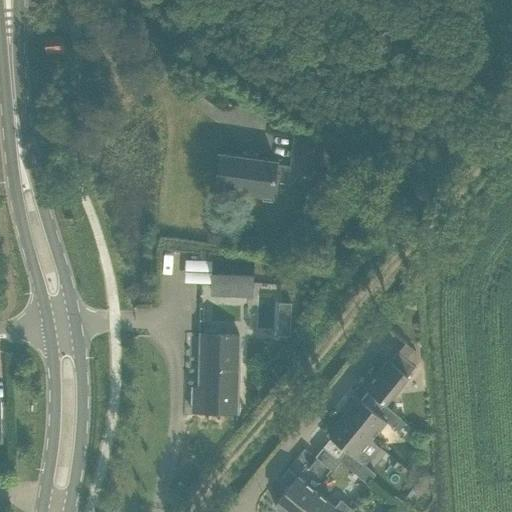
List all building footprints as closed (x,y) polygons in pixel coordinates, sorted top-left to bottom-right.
[(62,36),(44,38),(45,53),(64,51),(62,36)] [(275,163),(234,157),(225,156),(221,188),(228,189),(227,190),(234,191),(234,190),(271,195),(273,181),(290,183),(291,174),(318,177),(322,140),(294,137),(291,167),(275,164),(275,163)] [(212,285),(252,287),(253,261),(213,259),(212,285)] [(276,301),(276,313),(288,313),(288,301),(276,301)] [(236,412),(238,335),(200,334),(198,387),(192,387),(191,401),(198,402),(198,412),(236,412)] [(384,405),(414,366),(397,352),(389,362),(388,361),(364,389),(383,404),(384,405)] [(409,441),(417,432),(384,405),(383,404),(375,413),(357,398),(342,417),(372,441),(386,423),(409,441)] [(372,441),(342,417),(327,435),(345,450),(337,459),(340,462),(368,485),(375,475),(357,460),(372,441)] [(332,472),(340,462),(337,459),(323,447),(314,458),(332,472)] [(308,469),(318,477),(326,468),(316,459),(308,469)] [(281,511),(299,511),(316,491),(313,488),(311,491),(296,478),(273,506),(281,511)] [(299,511),(345,511),(349,508),(340,500),(335,507),(326,499),(324,501),(318,496),(320,494),(316,491),(299,511)]
